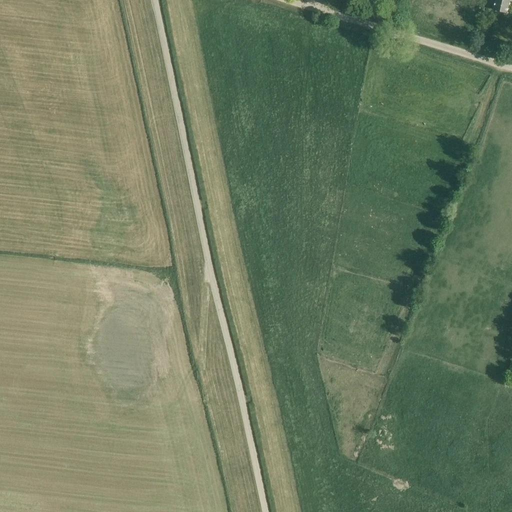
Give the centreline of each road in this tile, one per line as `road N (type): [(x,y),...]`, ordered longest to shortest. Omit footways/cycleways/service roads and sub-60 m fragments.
road 1 (unclassified): [(154,0),(266,511)]
road 2 (unclassified): [(511,67),(284,0)]
